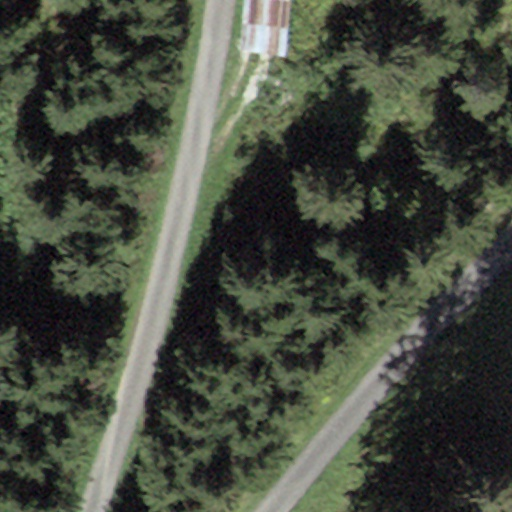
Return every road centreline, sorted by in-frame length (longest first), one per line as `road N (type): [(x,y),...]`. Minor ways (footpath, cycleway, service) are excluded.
road 1 (unclassified): [(76,511),(177,177),(207,0)]
road 2 (unclassified): [(511,231),(262,511)]
